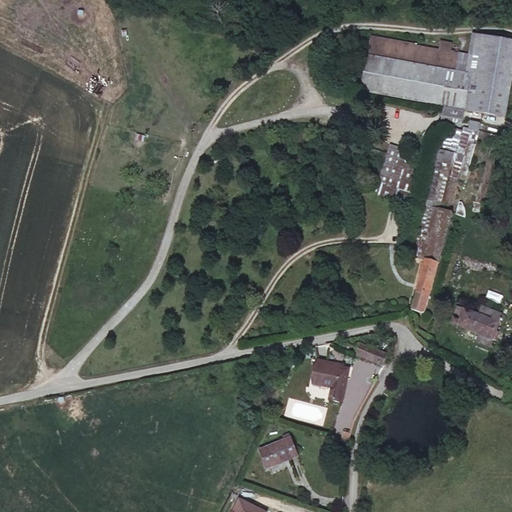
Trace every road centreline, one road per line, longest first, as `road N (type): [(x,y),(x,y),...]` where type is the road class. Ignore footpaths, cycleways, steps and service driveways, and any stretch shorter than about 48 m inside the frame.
road 1 (unclassified): [(64,388),(81,355),(151,278),(209,137)]
road 2 (unclassified): [(275,63),(329,31),(511,33)]
road 3 (unclassified): [(229,354),(281,271),(319,245),(388,239),(392,211)]
road 4 (unclassified): [(350,511),(351,458),(374,385),(408,349),(405,334)]
road 5 (unclassified): [(405,334),(403,318),(229,354)]
road 6 (unclassified): [(229,354),(64,388)]
road 7 (unclassified): [(405,334),(511,399)]
